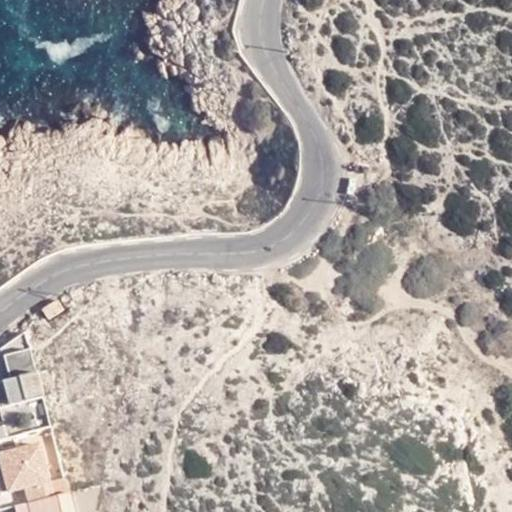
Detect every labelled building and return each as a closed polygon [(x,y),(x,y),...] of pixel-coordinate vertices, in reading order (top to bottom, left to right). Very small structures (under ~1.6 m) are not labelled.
[(59,301),(44,311),(50,320),(64,310),(59,301)] [(46,399),(32,351),(6,358),(13,382),(6,384),(12,408),(46,399)] [(12,408),(6,384),(0,385),(0,406),(1,411),(12,408)] [(43,446),(2,456),(11,494),(28,490),(32,504),(56,498),(52,483),(43,446)] [(11,494),(2,456),(0,456),(0,481),(4,496),(11,494)] [(69,479),(52,483),(56,498),(73,494),(69,479)] [(77,511),(73,494),(56,498),(32,504),(33,511),(77,511)]
